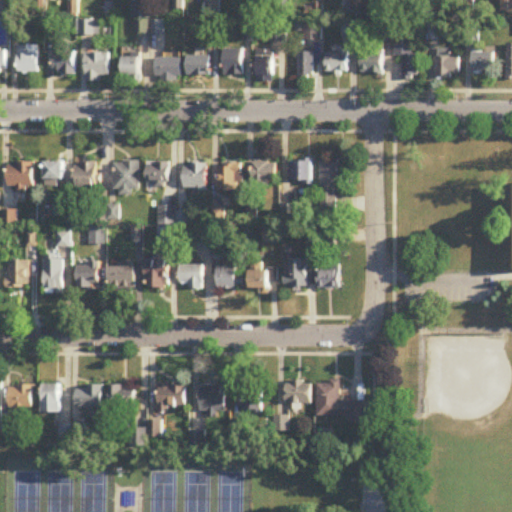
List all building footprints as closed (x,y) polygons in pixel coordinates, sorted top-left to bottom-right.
[(511,0),(502,0),(503,12),(511,12),(511,0)] [(358,17),(358,3),(342,3),(342,17),(358,17)] [(306,40),(324,40),(324,22),(306,22),(306,40)] [(358,37),(358,22),(344,22),(344,37),(358,37)] [(397,57),(403,57),(403,78),(419,78),(419,45),(397,45),(397,57)] [(40,46),(19,46),(19,73),(40,73),(40,46)] [(225,76),(245,76),(245,50),(225,50),(225,76)] [(384,74),(384,50),(364,50),(364,74),(384,74)] [(258,51),(258,81),(275,81),(275,51),(258,51)] [(493,51),(474,51),(474,73),(493,73),(493,51)] [(55,76),(76,76),(76,52),(55,52),(55,76)] [(350,52),(328,52),(328,74),(350,74),(350,52)] [(111,53),(87,53),(87,80),(111,80),(111,53)] [(316,53),(300,53),(300,80),(316,80),(316,53)] [(212,55),(188,55),(188,76),(212,76),(212,55)] [(462,57),(437,57),(437,78),(462,78),(462,57)] [(124,77),(142,77),(142,58),(124,58),(124,77)] [(157,59),(157,80),(183,80),(183,59),(157,59)] [(341,202),(341,159),(322,159),(322,202),(341,202)] [(66,181),(66,162),(45,162),(45,181),(66,181)] [(314,185),(314,162),(292,162),(292,185),(314,185)] [(10,187),(35,187),(35,163),(10,163),(10,187)] [(76,188),(98,188),(98,163),(76,163),(76,188)] [(134,191),(141,191),(141,163),(116,163),(116,194),(134,194),(134,191)] [(148,163),(148,188),(172,188),(172,163),(148,163)] [(255,184),(279,184),(279,163),(255,163),(255,184)] [(186,164),(186,191),(209,191),(209,164),(186,164)] [(219,192),(243,192),(243,164),(219,164),(219,192)] [(265,242),(280,242),(280,227),(265,227),(265,242)] [(106,228),(92,228),(92,244),(106,244),(106,228)] [(210,228),(196,228),(196,243),(210,243),(210,228)] [(59,246),(72,246),(72,232),(59,232),(59,246)] [(65,256),(45,256),(45,294),(65,294),(65,256)] [(169,288),(169,258),(153,258),(153,268),(147,268),(147,288),(169,288)] [(309,259),(287,259),(287,286),(309,286),(309,259)] [(31,260),(10,260),(10,287),(31,287),(31,260)] [(100,264),(78,264),(78,287),(100,287),(100,264)] [(180,287),(205,287),(205,265),(180,265),(180,287)] [(136,267),(109,267),(109,291),(136,291),(136,267)] [(243,288),(243,267),(218,267),(218,288),(243,288)] [(251,289),(270,289),(270,280),(277,280),(277,268),(251,268),(251,289)] [(341,289),(341,269),(321,269),(321,289),(341,289)] [(318,417),(348,418),(348,423),(366,423),(366,403),(341,402),(342,382),(319,382),(318,417)] [(312,383),(287,383),(287,404),(312,404),(312,383)] [(43,385),(43,413),(62,413),(62,385),(43,385)] [(10,386),(10,409),(34,409),(34,386),(10,386)] [(109,386),(109,410),(136,410),(136,386),(109,386)] [(227,386),(202,386),(202,416),(227,416),(227,386)] [(104,409),(104,387),(78,387),(78,409),(104,409)] [(187,387),(160,387),(160,410),(187,410),(187,387)] [(263,388),(243,388),(243,414),(263,414),(263,388)]
